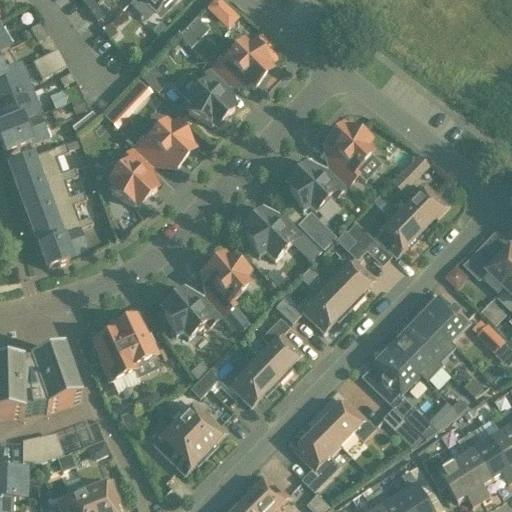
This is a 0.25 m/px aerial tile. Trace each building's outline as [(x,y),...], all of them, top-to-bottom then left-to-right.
[(89,16),(97,10),(90,0),(82,6),(89,16)] [(139,0),(155,15),(162,8),(163,10),(172,0),(139,0)] [(220,0),(219,0),(208,11),(228,33),(240,21),(220,0)] [(362,12),(350,0),(321,0),(346,26),(362,12)] [(350,0),(362,12),(374,0),(350,0)] [(104,20),(97,10),(89,16),(96,25),(104,20)] [(462,13),(457,19),(467,27),(472,20),(462,13)] [(206,35),(195,24),(178,41),(189,52),(206,35)] [(466,68),(489,39),(472,26),(449,55),(466,68)] [(45,34),(41,27),(29,33),(33,40),(45,34)] [(102,34),(104,37),(109,43),(117,38),(110,28),(102,34)] [(45,34),(33,40),(36,46),(37,47),(49,40),(48,40),(45,34)] [(489,39),(466,68),(483,81),(506,52),(489,39)] [(437,45),(430,55),(436,60),(443,50),(437,45)] [(222,61),(210,73),(228,90),(238,80),(253,94),(268,71),(254,48),(247,52),(242,47),(225,64),(222,61)] [(7,53),(5,50),(0,53),(0,82),(17,74),(7,53)] [(57,54),(33,67),(42,84),(66,71),(57,54)] [(466,68),(449,55),(426,84),(427,84),(443,97),(466,68)] [(466,68),(443,97),(460,110),(483,81),(466,68)] [(163,91),(163,83),(151,72),(140,83),(157,98),(163,91)] [(218,101),(228,90),(210,73),(198,85),(202,88),(185,105),(191,111),(187,118),(210,131),(233,115),(218,101)] [(0,82),(0,108),(27,97),(17,74),(0,82)] [(74,84),(70,77),(59,84),(63,91),(74,84)] [(489,86),(481,96),(488,100),(495,91),(489,86)] [(0,133),(36,119),(27,97),(0,108),(0,131),(0,133),(0,132),(0,133)] [(70,106),(76,118),(87,114),(81,101),(70,106)] [(115,108),(102,121),(112,131),(125,118),(115,108)] [(97,123),(91,116),(71,132),(77,138),(97,123)] [(45,141),(36,119),(0,133),(0,144),(5,157),(45,141)] [(144,141),(133,153),(151,170),(161,160),(176,174),(191,151),(177,128),(170,132),(164,127),(148,144),(144,141)] [(338,163),(328,174),(346,191),(358,179),(354,176),(371,159),(365,153),(369,146),(346,133),(323,149),(338,163)] [(9,170),(18,193),(61,177),(55,162),(68,157),(67,156),(80,151),(77,144),(65,149),(9,170)] [(140,181),(151,170),(133,153),(121,165),(124,168),(108,185),(113,191),(110,198),(133,211),(155,195),(140,181)] [(346,191),(328,174),(318,184),(303,170),(288,193),(302,216),(309,211),(314,217),(331,200),(334,203),(346,191)] [(61,177),(18,193),(26,215),(69,199),(64,186),(77,182),(74,174),(61,178),(61,177)] [(401,197),(411,187),(402,178),(392,188),(401,197)] [(425,191),(400,217),(422,239),(435,226),(433,224),(447,210),(446,209),(445,210),(425,191)] [(69,199),(26,215),(34,238),(77,222),(73,210),(85,205),(82,197),(70,202),(69,199)] [(282,221),(273,230),(259,216),(244,239),(258,262),(264,257),(273,266),(300,238),(282,221)] [(297,230),(322,255),(335,242),(310,217),(297,230)] [(409,252),(422,239),(400,217),(375,243),(394,262),(393,264),(394,264),(408,250),(409,252)] [(79,226),(77,222),(34,238),(47,273),(68,266),(64,253),(81,247),(77,234),(92,229),(90,222),(79,226)] [(355,229),(346,238),(356,247),(365,255),(373,247),(355,229)] [(365,255),(356,247),(346,238),(344,236),(336,245),(347,256),(356,264),(365,255)] [(502,260),(488,246),(472,263),(503,293),(511,283),(511,251),(502,260)] [(226,263),(202,276),(216,292),(205,301),(221,320),(234,309),(231,306),(249,290),(244,284),(248,277),(226,263)] [(353,266),(328,292),(350,313),(362,300),(361,298),(375,284),(374,283),(372,285),(353,266)] [(269,282),(282,296),(289,289),(275,276),(269,282)] [(511,283),(503,293),(511,300),(511,326),(511,327),(511,328),(511,283)] [(337,326),(350,313),(328,292),(302,318),(322,336),(320,338),(321,339),(335,325),(337,326)] [(221,320),(205,301),(194,311),(180,296),(163,317),(175,341),(182,337),(187,343),(205,328),(209,331),(221,320)] [(443,303),(426,320),(451,345),(468,327),(460,319),(462,317),(461,317),(455,311),(455,309),(452,312),(443,303)] [(497,328),(508,317),(493,303),(482,314),(497,328)] [(291,329),(299,321),(282,304),(274,312),(291,329)] [(409,337),(434,362),(451,345),(426,320),(409,337)] [(134,322),(112,332),(133,377),(134,376),(132,372),(153,362),(134,322)] [(270,351),(255,366),(277,388),(290,375),(288,373),(302,359),(301,358),(300,359),(280,341),(288,333),(279,325),(261,343),(270,351)] [(507,347),(488,328),(476,340),(495,359),(507,347)] [(133,377),(112,332),(111,333),(113,337),(94,347),(112,387),(117,398),(138,387),(133,377)] [(434,362),(409,337),(392,355),(418,379),(434,362)] [(0,421),(23,421),(23,420),(45,416),(45,417),(72,407),(66,390),(73,387),(62,355),(27,367),(28,369),(21,370),(21,368),(0,368),(0,421)] [(400,397),(418,379),(392,355),(375,372),(385,381),(382,384),(384,384),(390,390),(389,391),(392,389),(400,397)] [(264,401),(277,388),(255,366),(230,392),(249,411),(248,413),(249,414),(263,399),(264,401)] [(217,384),(208,376),(190,394),(199,403),(217,384)] [(464,391),(475,401),(483,393),(473,383),(464,391)] [(157,396),(145,401),(148,410),(160,405),(157,396)] [(137,415),(148,410),(145,401),(133,406),(137,415)] [(364,445),(375,433),(347,406),(348,404),(348,403),(334,418),(332,416),(319,429),(341,451),(355,436),(364,445)] [(405,423),(415,413),(404,403),(394,413),(405,423)] [(468,410),(461,403),(452,411),(460,419),(468,410)] [(194,409),(174,429),(206,461),(215,451),(213,450),(226,437),(225,436),(224,438),(194,409)] [(395,433),(405,423),(394,413),(384,423),(395,433)] [(426,443),(438,435),(415,413),(405,423),(426,443)] [(472,413),(464,419),(468,425),(476,419),(472,413)] [(511,419),(509,414),(501,418),(511,435),(511,419)] [(136,428),(131,417),(120,422),(125,433),(136,428)] [(511,435),(501,418),(493,423),(502,437),(492,443),(511,474),(511,435)] [(88,446),(99,445),(97,424),(80,426),(81,437),(87,436),(88,446)] [(197,470),(206,461),(174,429),(153,450),(183,479),(182,481),(195,469),(197,470)] [(314,496),(339,471),(330,462),(341,451),(319,429),(306,442),(308,443),(294,457),(295,458),(296,457),(314,475),(303,486),(314,496)] [(508,489),(511,486),(511,474),(492,443),(482,449),(473,436),(466,440),(494,485),(502,479),(508,489)] [(484,491),(494,485),(466,440),(458,445),(466,459),(457,465),(482,505),(490,500),(484,491)] [(22,469),(40,469),(63,460),(56,441),(22,448),(22,469)] [(90,465),(107,459),(103,448),(86,454),(90,465)] [(473,510),(482,505),(457,465),(446,471),(438,458),(430,463),(457,507),(467,501),(473,510)] [(74,472),(69,460),(57,465),(62,476),(74,472)] [(24,476),(0,475),(0,500),(13,501),(13,502),(23,502),(24,476)] [(410,493),(399,500),(407,511),(432,511),(409,476),(402,481),(410,493)] [(247,511),(279,511),(289,502),(270,483),(271,481),(257,495),(255,493),(242,506),(247,511)] [(120,511),(111,486),(83,497),(89,511),(120,511)] [(407,511),(399,500),(389,506),(377,487),(370,492),(374,498),(382,511),(407,511)] [(36,489),(38,502),(46,501),(44,488),(36,489)] [(89,511),(83,497),(56,507),(58,511),(89,511)] [(371,511),(382,511),(374,498),(366,503),(371,511)] [(310,511),(327,511),(329,511),(318,499),(308,510),(310,511)] [(0,500),(0,511),(12,511),(13,502),(13,501),(0,500)] [(47,511),(46,501),(38,502),(39,511),(47,511)]
